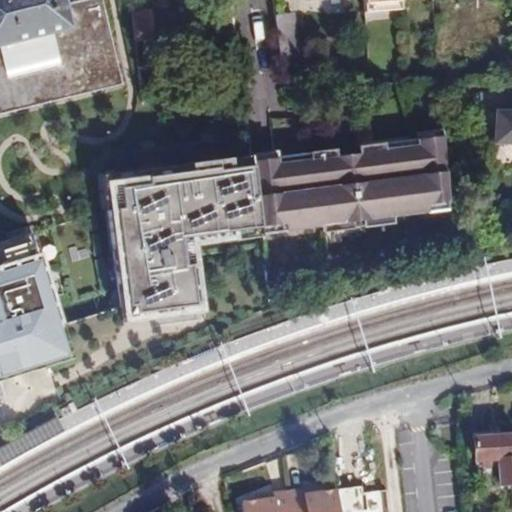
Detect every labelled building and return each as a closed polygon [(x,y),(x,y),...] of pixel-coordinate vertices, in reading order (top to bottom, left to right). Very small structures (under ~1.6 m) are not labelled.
[(0,0),(0,115),(122,85),(102,0),(0,0)] [(360,0),(367,86),(400,86),(397,54),(435,51),(431,0),(360,0)] [(233,22),(231,8),(224,9),(225,23),(233,22)] [(131,12),(135,41),(154,39),(150,10),(131,12)] [(274,18),(280,64),(299,62),(292,15),(274,18)] [(235,38),(234,29),(225,30),(226,40),(235,38)] [(465,98),(464,81),(438,83),(439,99),(465,98)] [(511,113),(497,113),(495,142),(511,143),(511,113)] [(416,139),(442,136),(441,129),(415,133),(416,139)] [(447,203),(442,136),(416,139),(416,145),(383,149),(383,144),(309,154),(309,159),(278,163),(277,158),(251,161),(251,165),(259,228),(280,224),(281,232),(319,227),(332,226),(333,231),(351,229),(351,223),(361,221),(361,227),(380,224),(379,219),(392,217),(427,213),(426,206),(447,203)] [(383,149),(416,145),(416,139),(383,144),(383,149)] [(251,161),(277,158),(277,151),(250,155),(251,161)] [(278,163),(309,159),(309,154),(277,158),(278,163)] [(185,239),(260,230),(259,228),(251,165),(210,170),(209,163),(152,171),(153,178),(110,184),(114,210),(107,211),(118,296),(133,294),(137,323),(181,317),(180,312),(195,311),(185,239)] [(427,213),(448,210),(447,203),(426,206),(427,213)] [(280,224),(259,228),(260,230),(260,235),(281,232),(280,224)] [(79,354),(46,254),(41,255),(37,242),(0,253),(0,255),(5,270),(0,271),(0,392),(42,379),(60,373),(57,362),(79,354)] [(392,273),(395,287),(428,278),(425,264),(392,273)] [(71,404),(65,407),(68,414),(74,411),(71,404)] [(55,422),(0,450),(0,461),(60,432),(55,422)] [(511,483),(511,434),(489,436),(489,431),(473,432),(475,460),(482,460),(483,466),(483,468),(499,468),(500,485),(511,483)] [(320,486),(302,488),(303,494),(320,492),(320,486)] [(241,511),(338,511),(336,490),(320,492),(303,494),(302,488),(273,492),(274,498),(256,501),(240,503),(241,511)] [(274,498),(273,492),(255,494),(256,501),(274,498)]
